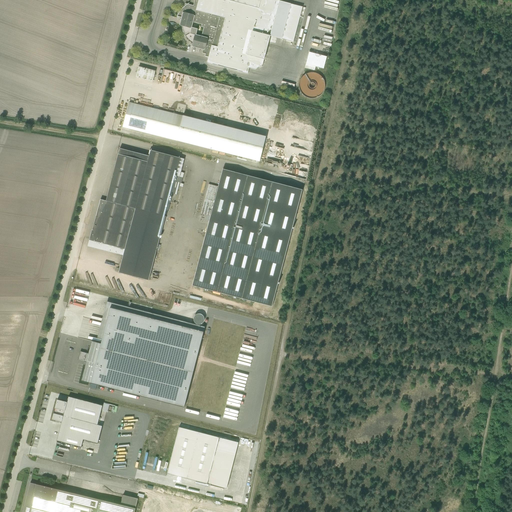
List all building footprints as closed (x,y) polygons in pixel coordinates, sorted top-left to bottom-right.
[(207,63),(247,74),(249,68),(255,70),(262,65),(279,0),(194,0),(193,6),(185,4),(184,7),(182,9),(181,11),(179,12),(178,14),(177,16),(177,17),(178,17),(177,20),(180,21),(179,25),(182,26),(182,29),(182,31),(183,34),(185,37),(186,39),(188,41),(190,43),(193,44),(192,47),(197,48),(196,52),(199,53),(200,49),(203,50),(202,53),(205,54),(205,57),(208,57),(207,63)] [(281,39),(293,42),(302,8),(291,4),(281,39)] [(305,68),(314,71),(315,67),(323,69),(326,57),(309,53),(305,68)] [(135,77),(153,82),(155,72),(138,67),(135,77)] [(305,74),(304,74),(305,75),(310,83),(315,82),(311,85),(313,87),(313,89),(304,94),(310,93),(311,96),(318,95),(324,91),(322,80),(317,71),(305,74)] [(260,163),(266,138),(130,103),(123,128),(260,163)] [(179,177),(184,160),(149,150),(148,156),(119,149),(106,201),(100,200),(89,241),(90,241),(89,246),(105,250),(106,245),(125,250),(119,273),(149,281),(156,251),(159,251),(160,245),(158,245),(165,217),(165,216),(170,194),(176,195),(179,183),(181,183),(182,178),(179,177)] [(192,286),(272,306),(301,190),(223,170),(218,187),(208,184),(201,214),(211,216),(192,286)] [(86,362),(81,381),(184,407),(205,327),(107,302),(97,338),(102,339),(101,344),(91,342),(88,354),(80,352),(78,360),(86,362)] [(83,440),(98,443),(102,426),(98,425),(103,406),(68,397),(67,402),(57,400),(52,419),(62,422),(57,441),(81,448),(83,440)] [(179,427),(167,473),(226,489),(238,442),(179,427)] [(134,511),(138,499),(123,495),(121,505),(30,483),(23,511),(134,511)]
